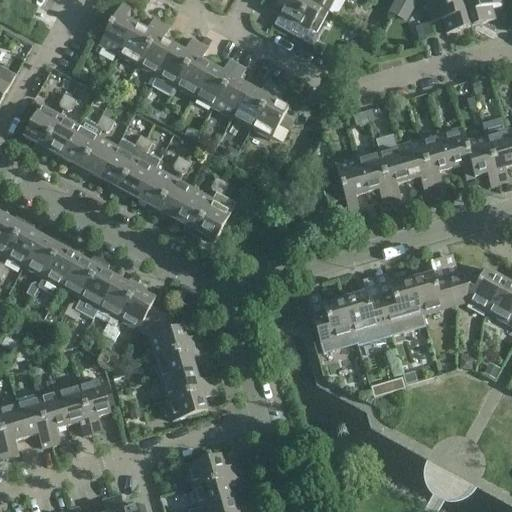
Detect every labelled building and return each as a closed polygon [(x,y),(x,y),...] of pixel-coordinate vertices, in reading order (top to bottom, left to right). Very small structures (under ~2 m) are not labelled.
[(302,0),(280,0),(274,12),(281,17),(276,27),(314,48),(321,37),(317,35),(329,15),(302,0)] [(302,0),(329,15),(337,0),(302,0)] [(408,0),(395,0),(388,13),(406,24),(417,5),(408,0)] [(463,0),(425,0),(433,25),(444,22),(448,36),(472,29),(463,0)] [(501,0),(463,0),(472,29),(496,22),(492,8),(503,4),(501,0)] [(100,47),(120,58),(138,27),(127,21),(134,8),(125,3),(100,47)] [(138,27),(120,58),(139,69),(163,24),(155,20),(148,33),(138,27)] [(163,24),(139,69),(158,79),(175,48),(165,42),(172,29),(163,24)] [(186,54),(175,48),(158,79),(152,89),(172,99),(177,90),(201,45),(193,41),(186,54)] [(210,50),(201,45),(177,90),(196,100),(213,68),(203,63),(210,50)] [(213,68),(196,100),(214,111),(239,66),(231,61),(224,74),(213,68)] [(239,66),(214,111),(233,121),(251,89),(240,83),(247,71),(239,66)] [(0,106),(16,78),(0,69),(0,106)] [(251,89),(233,121),(252,132),(277,87),(268,82),(261,95),(251,89)] [(277,87),(252,132),(272,142),(289,111),(278,104),(285,92),(277,87)] [(63,112),(70,99),(64,96),(59,106),(60,110),(63,112)] [(63,112),(67,114),(71,112),(76,103),(70,99),(63,112)] [(34,149),(42,154),(62,118),(42,107),(25,139),(36,145),(34,149)] [(161,115),(153,110),(148,118),(156,122),(161,115)] [(373,112),(367,114),(370,124),(376,122),(373,112)] [(367,114),(355,117),(358,128),(370,124),(367,114)] [(81,128),(63,160),(74,166),(71,171),(79,175),(100,139),(98,138),(108,120),(102,117),(96,129),(82,122),(79,127),(81,128)] [(62,118),(42,154),(50,159),(53,154),(63,160),(81,128),(79,127),(62,118)] [(114,123),(108,120),(101,133),(105,135),(109,134),(114,123)] [(504,120),(484,126),(487,138),(501,187),(511,184),(507,170),(511,168),(511,146),(508,132),(504,120)] [(467,182),(478,179),(467,144),(463,130),(442,137),(451,171),(463,168),(467,182)] [(200,134),(186,131),(183,137),(195,143),(200,134)] [(442,137),(421,143),(435,191),(444,189),(440,175),(451,171),(442,137)] [(119,149),(101,181),(112,187),(109,191),(118,196),(147,142),(140,138),(135,148),(123,141),(119,149)] [(487,138),(467,144),(478,179),(488,176),(492,190),(501,187),(487,138)] [(100,139),(79,175),(88,180),(91,175),(101,181),(119,149),(100,139)] [(147,142),(118,196),(126,201),(128,196),(139,202),(157,170),(160,164),(159,163),(160,161),(147,155),(152,144),(147,142)] [(421,143),(400,149),(410,183),(421,180),(425,194),(435,191),(421,143)] [(238,154),(226,148),(221,159),(232,164),(238,154)] [(400,149),(379,155),(393,204),(402,201),(398,187),(410,183),(400,149)] [(379,155),(358,161),(368,195),(380,192),(384,206),(393,204),(379,155)] [(177,174),(184,162),(178,159),(173,169),(174,172),(177,174)] [(337,169),(317,175),(324,200),(325,199),(327,207),(346,201),(350,215),(361,213),(356,199),(368,195),(358,161),(337,167),(337,169)] [(190,165),(184,162),(177,174),(181,177),(184,176),(190,165)] [(157,170),(139,202),(150,208),(147,213),(156,217),(176,181),(157,170)] [(215,195),(222,183),(216,180),(211,190),(211,193),(215,195)] [(176,181),(156,217),(164,222),(167,217),(177,223),(195,191),(176,181)] [(228,186),(222,183),(215,195),(217,196),(219,197),(223,196),(228,186)] [(195,191),(177,223),(188,228),(185,233),(194,238),(214,202),(195,191)] [(214,202),(194,238),(202,243),(205,238),(216,244),(237,207),(219,197),(217,196),(214,202)] [(4,217),(0,224),(0,256),(6,259),(26,223),(17,218),(15,223),(4,217)] [(26,223),(6,259),(25,270),(42,238),(32,232),(34,227),(26,223)] [(288,232),(292,246),(302,244),(298,229),(288,232)] [(42,238),(25,270),(44,280),(64,244),(55,239),(53,244),(42,238)] [(64,244),(44,280),(40,286),(33,300),(34,300),(40,290),(58,300),(63,291),(80,259),(69,253),(72,248),(64,244)] [(80,259),(63,291),(81,301),(101,264),(93,260),(90,265),(80,259)] [(78,308),(71,320),(77,324),(82,315),(94,322),(96,320),(118,280),(107,274),(110,269),(101,264),(81,301),(78,308)] [(470,272),(446,279),(454,306),(466,302),(466,304),(486,315),(504,282),(485,271),(481,278),(470,272)] [(432,275),(411,281),(421,317),(443,311),(442,309),(454,306),(446,279),(434,282),(432,275)] [(128,285),(118,280),(96,320),(107,325),(101,337),(107,340),(109,341),(116,329),(120,322),(139,285),(131,281),(128,285)] [(391,295),(379,298),(391,338),(424,329),(421,317),(411,281),(389,287),(391,295)] [(511,286),(504,282),(486,315),(506,326),(507,325),(511,327),(511,286)] [(148,290),(139,285),(120,322),(140,333),(153,307),(156,301),(145,295),(148,290)] [(27,297),(33,300),(40,286),(37,286),(32,286),(27,297)] [(366,294),(344,300),(357,346),(357,348),(391,338),(379,298),(368,302),(366,294)] [(313,318),(324,356),(357,346),(344,300),(322,307),(324,314),(313,318)] [(65,317),(71,320),(78,308),(74,306),(70,307),(65,317)] [(174,318),(153,307),(140,333),(150,338),(156,360),(204,346),(202,337),(188,341),(184,328),(177,330),(174,318)] [(116,329),(109,341),(114,344),(119,334),(118,330),(116,329)] [(27,334),(21,347),(22,348),(27,350),(33,338),(27,334)] [(59,340),(50,354),(53,356),(64,353),(68,345),(59,340)] [(114,344),(109,341),(107,340),(103,348),(110,351),(114,344)] [(21,347),(20,346),(15,361),(16,365),(26,362),(22,348),(21,347)] [(204,346),(156,360),(162,381),(196,371),(193,359),(207,355),(204,346)] [(42,359),(27,350),(22,348),(26,362),(27,363),(42,359)] [(472,360),(460,359),(459,371),(471,372),(472,360)] [(500,371),(489,365),(483,375),(494,381),(500,371)] [(196,371),(162,381),(168,402),(217,388),(214,378),(200,382),(196,371)] [(102,381),(80,387),(94,436),(103,433),(99,419),(112,416),(102,381)] [(381,388),(380,384),(369,387),(372,398),(406,389),(404,383),(381,388)] [(80,387),(59,393),(69,428),(80,424),(84,438),(94,436),(80,387)] [(217,388),(168,402),(168,403),(162,409),(165,418),(173,421),(174,423),(209,414),(205,401),(219,397),(217,388)] [(59,393),(38,399),(52,447),(62,445),(58,431),(69,428),(59,393)] [(38,399),(18,405),(28,440),(39,436),(43,450),(52,447),(38,399)] [(28,440),(18,405),(0,410),(0,421),(11,460),(20,457),(16,443),(28,440)] [(139,410),(123,414),(125,422),(141,418),(139,410)] [(0,421),(0,456),(2,462),(11,460),(0,421)] [(186,467),(193,489),(242,475),(239,465),(225,469),(222,457),(186,467)] [(188,497),(191,505),(198,507),(199,509),(234,499),(230,488),(244,484),(242,475),(193,489),(194,492),(188,497)] [(122,497),(113,500),(115,511),(139,511),(138,507),(125,511),(122,497)] [(199,509),(189,511),(252,511),(251,507),(237,511),(234,499),(199,509)] [(115,511),(113,500),(103,503),(106,511),(115,511)]
